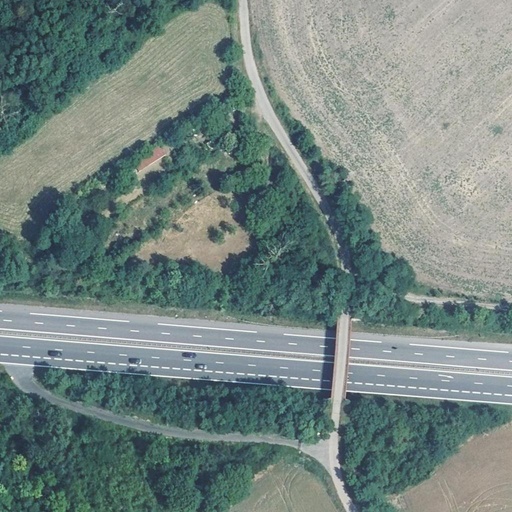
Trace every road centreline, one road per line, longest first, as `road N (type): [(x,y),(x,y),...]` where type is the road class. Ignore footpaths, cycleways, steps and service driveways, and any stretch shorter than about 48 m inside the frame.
road 1 (unclassified): [(244,0),(257,85),(335,231),(344,267),(333,454),(349,511)]
road 2 (motorway): [(511,363),(0,321)]
road 3 (motorway): [(0,350),(511,391)]
road 4 (track): [(344,277),(403,296),(511,307)]
